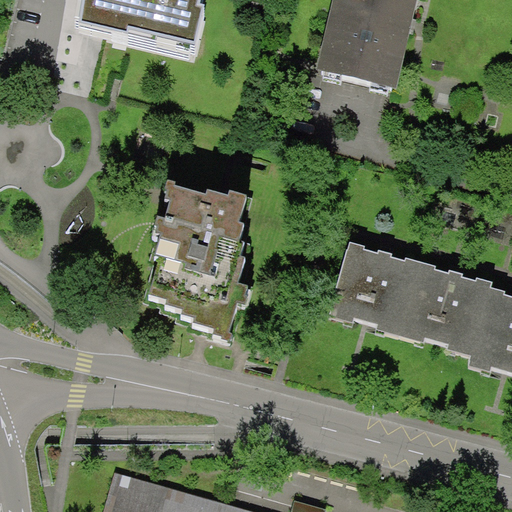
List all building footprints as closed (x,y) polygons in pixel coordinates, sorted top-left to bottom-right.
[(204,0),(85,0),(81,29),(192,55),(204,0)] [(411,0),(329,0),(311,79),(388,97),(406,22),(411,0)] [(176,182),(169,180),(164,198),(168,199),(164,216),(158,214),(152,234),(159,236),(152,260),(158,262),(149,294),(166,299),(165,304),(181,308),(179,313),(194,317),(193,321),(214,327),(213,333),(221,335),(220,338),(229,341),(231,334),(229,333),(238,301),(245,302),(249,288),(238,284),(245,257),(239,255),(243,241),(239,240),(244,222),(240,221),(247,194),(229,189),(227,195),(208,189),(206,193),(176,185),(176,182)] [(383,257),(344,247),(324,324),(469,363),(467,372),(511,383),(511,299),(490,293),(492,286),(454,276),(383,257)] [(249,511),(117,476),(106,511),(249,511)]
